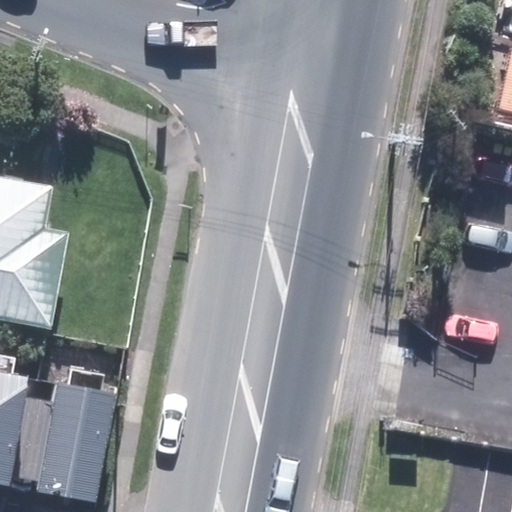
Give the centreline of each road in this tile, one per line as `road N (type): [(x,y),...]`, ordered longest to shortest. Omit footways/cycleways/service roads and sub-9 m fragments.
road 1 (secondary): [(233,511),(308,82)]
road 2 (residential): [(308,82),(40,0)]
